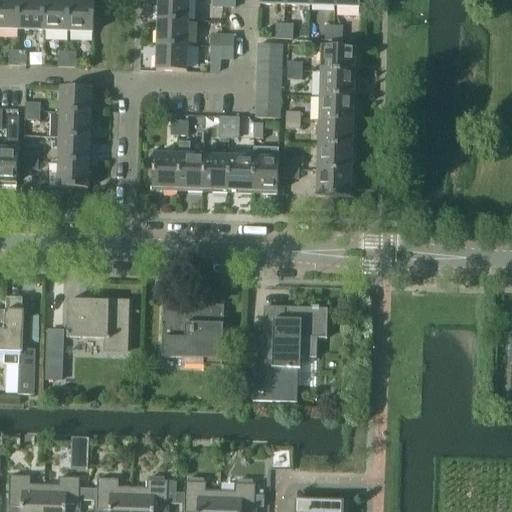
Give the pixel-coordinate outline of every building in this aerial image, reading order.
[(0,0),(0,31),(18,32),(19,1),(0,0)] [(187,23),(187,0),(158,0),(158,22),(187,23)] [(222,9),(222,0),(211,0),(212,9),(222,9)] [(234,0),(222,0),(222,9),(234,10),(234,0)] [(335,8),(335,0),(309,0),(310,7),(335,8)] [(360,9),(360,0),(335,0),(335,8),(360,9)] [(43,32),(44,2),(19,1),(18,32),(43,32)] [(68,33),(69,3),(44,2),(43,32),(68,33)] [(93,34),(93,4),(69,3),(68,33),(93,34)] [(186,48),(187,23),(158,22),(157,46),(186,48)] [(283,41),(284,26),(275,26),(275,41),(283,41)] [(284,26),(283,41),(292,42),(293,26),(284,26)] [(334,43),(334,28),(325,27),(324,43),(334,43)] [(334,28),(334,43),(342,43),(342,28),(334,28)] [(221,50),(221,37),(210,37),(210,49),(221,50)] [(233,38),(222,37),(221,37),(221,50),(220,61),(232,61),(233,38)] [(186,73),(186,48),(157,46),(156,72),(186,73)] [(281,48),(259,47),(258,47),(257,58),(281,59),(281,48)] [(320,73),(354,74),(355,66),(358,65),(358,50),(321,48),(320,73)] [(220,61),(221,50),(210,49),(210,61),(220,61)] [(17,68),(17,53),(8,52),(8,68),(17,68)] [(26,68),(26,67),(26,53),(17,53),(17,68),(26,68)] [(67,70),(67,54),(58,54),(57,69),(67,70)] [(75,70),(75,69),(76,55),(67,54),(67,70),(75,70)] [(280,70),(281,59),(257,58),(257,70),(280,70)] [(287,72),(302,73),(303,64),(287,64),(287,72)] [(280,82),(280,70),(257,70),(257,81),(280,82)] [(302,82),(302,73),(287,72),(286,81),(302,82)] [(320,98),(354,99),(354,91),(357,91),(357,75),(354,75),(354,74),(320,73),(320,98)] [(280,94),(280,82),(257,81),(256,93),(280,94)] [(90,116),(91,90),(60,89),(60,114),(90,116)] [(279,104),(280,94),(256,93),(256,103),(279,104)] [(354,99),(320,98),(319,123),(353,124),(353,115),(356,115),(357,99),(354,99)] [(279,119),(279,104),(256,103),(256,118),(279,119)] [(24,113),(40,114),(40,105),(25,104),(24,113)] [(39,123),(40,114),(24,113),(24,122),(39,123)] [(285,122),(301,122),(301,114),(285,113),(285,122)] [(90,141),(90,116),(60,114),(59,140),(90,141)] [(0,150),(0,184),(1,185),(1,188),(16,188),(17,167),(18,119),(6,119),(6,133),(6,142),(5,142),(5,146),(3,151),(0,150)] [(179,138),(179,123),(171,122),(170,138),(179,138)] [(300,132),(301,122),(285,122),(285,131),(300,132)] [(179,123),(179,138),(188,138),(188,123),(179,123)] [(356,124),(353,124),(319,123),(318,148),(355,150),(355,149),(352,149),(352,139),(355,139),(356,124)] [(229,140),(230,125),(220,124),(220,140),(229,140)] [(230,125),(229,140),(237,140),(238,125),(230,125)] [(253,125),(253,141),(262,141),(263,126),(253,125)] [(89,166),(90,141),(59,140),(58,165),(89,166)] [(178,169),(177,194),(178,194),(178,190),(187,191),(187,194),(202,194),(203,169),(203,158),(188,158),(188,146),(178,145),(178,158),(178,169)] [(354,164),(355,150),(318,148),(317,173),(354,174),(351,173),(351,163),(354,164)] [(23,163),(38,164),(38,154),(23,154),(23,163)] [(177,194),(178,158),(153,157),(152,193),(154,193),(154,190),(163,190),(163,194),(177,194)] [(227,195),(229,159),(203,158),(202,194),(203,194),(203,191),(212,191),(212,195),(227,195)] [(252,196),(253,160),(229,159),(227,195),(227,192),(237,192),(237,196),(252,196)] [(253,160),(252,196),(252,193),(262,193),(262,197),(277,197),(278,160),(253,160)] [(38,172),(38,164),(23,163),(22,172),(38,172)] [(283,172),(299,172),(299,163),(284,163),(283,172)] [(88,191),(89,166),(58,165),(57,190),(88,191)] [(299,181),(299,172),(283,172),(283,181),(299,181)] [(354,191),(354,174),(317,173),(316,199),(353,200),(353,199),(350,199),(351,191),(354,191)] [(337,202),(337,213),(348,213),(349,202),(337,202)] [(32,397),(34,352),(18,351),(20,301),(6,300),(5,314),(0,313),(0,351),(2,351),(2,367),(17,368),(16,397),(32,397)] [(126,354),(128,304),(68,302),(67,340),(104,341),(103,353),(126,354)] [(221,360),(223,308),(165,306),(163,358),(221,360)] [(243,336),(243,352),(254,352),(252,403),(296,405),(297,371),(300,371),(300,359),(316,360),(317,340),(326,340),(327,311),(319,310),(319,308),(312,308),(312,310),(312,312),(301,312),(301,310),(263,308),(263,337),(255,337),(243,336)] [(46,334),(45,359),(60,359),(61,335),(46,334)] [(43,511),(44,487),(30,487),(30,479),(10,478),(9,509),(21,509),(20,511),(43,511)] [(132,490),(131,511),(165,511),(166,506),(175,506),(175,495),(176,483),(167,483),(163,483),(164,478),(149,478),(149,482),(146,482),(145,491),(132,490)] [(87,503),(88,491),(79,491),(79,480),(58,480),(58,488),(44,487),(43,511),(65,511),(78,511),(78,503),(87,503)] [(219,511),(220,493),(205,492),(206,485),(203,484),(203,480),(187,480),(187,484),(185,484),(184,495),(175,495),(175,506),(184,506),(183,511),(219,511)] [(131,511),(132,490),(117,490),(117,482),(97,481),(97,491),(88,491),(87,503),(96,503),(96,511),(107,511),(131,511)] [(220,493),(219,511),(254,511),(254,509),(263,509),(264,498),(254,497),(255,486),(252,486),(252,482),(236,482),(236,486),(234,486),(234,494),(220,493)] [(343,511),(343,503),(295,501),(294,511),(343,511)]
